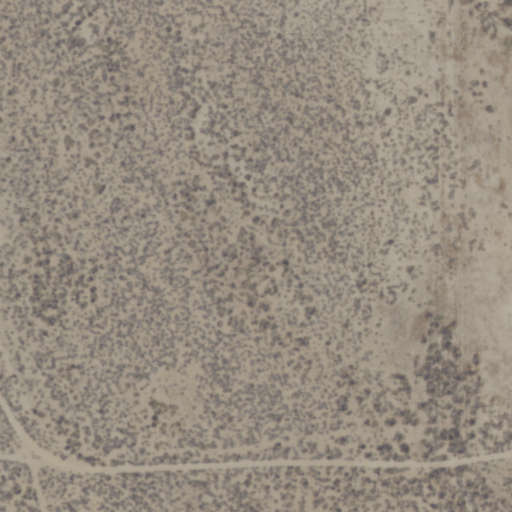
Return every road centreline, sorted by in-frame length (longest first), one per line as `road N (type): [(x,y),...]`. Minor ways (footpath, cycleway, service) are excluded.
road 1 (track): [(511,452),(128,466),(25,447),(0,454)]
road 2 (track): [(56,511),(39,452),(0,392)]
